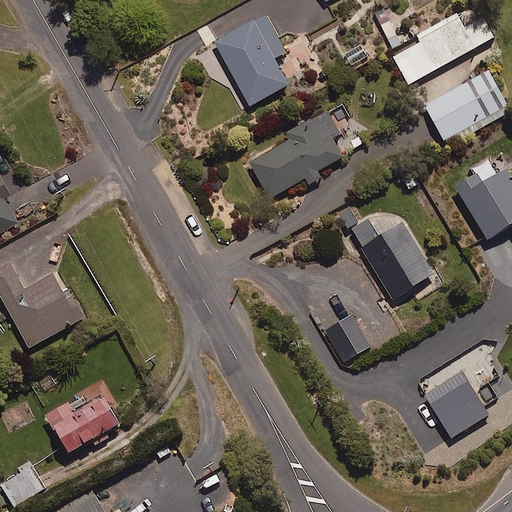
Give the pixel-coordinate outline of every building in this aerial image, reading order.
[(480,23),(472,8),(418,37),(421,44),(394,59),(410,87),(495,40),(485,20),(480,23)] [(287,55),(266,17),(216,45),(252,109),(290,88),(275,62),(287,55)] [(369,59),(362,46),(343,56),(351,70),(369,59)] [(511,113),(489,73),(426,108),(449,149),(511,113)] [(340,137),(329,115),(289,136),(292,141),(250,163),(270,201),(307,182),(310,188),(322,181),(318,174),(344,160),(334,140),(340,137)] [(511,175),(510,172),(484,188),(478,177),(457,190),(489,244),(511,229),(511,175)] [(0,235),(20,224),(0,187),(0,235)] [(381,239),(370,222),(352,232),(394,302),(434,278),(403,226),(381,239)] [(26,292),(13,267),(0,273),(0,291),(31,350),(85,321),(67,287),(64,289),(57,276),(26,292)] [(372,349),(353,318),(328,333),(346,364),(372,349)] [(121,428),(107,403),(78,420),(70,406),(47,419),(70,458),(121,428)] [(47,490),(34,470),(1,490),(14,510),(47,490)] [(104,511),(95,496),(66,511),(104,511)]
